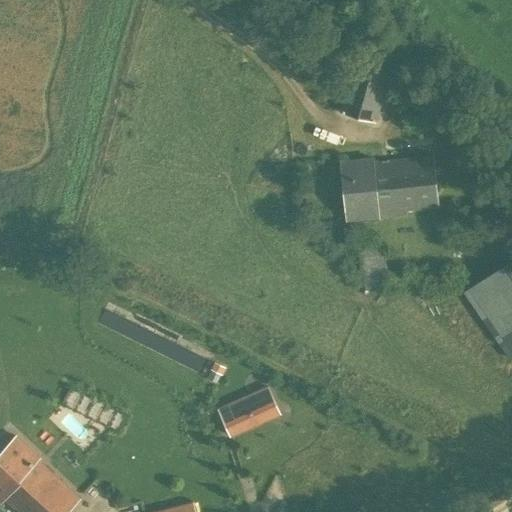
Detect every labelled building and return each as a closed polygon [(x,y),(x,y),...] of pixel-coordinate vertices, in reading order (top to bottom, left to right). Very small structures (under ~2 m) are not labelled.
[(339,112),(375,122),(393,55),(357,45),(339,112)] [(384,212),(438,206),(433,156),(373,162),(373,158),(341,161),(347,220),(384,217),(384,212)] [(385,242),(363,244),(366,287),(388,286),(385,242)] [(511,359),(511,358),(511,259),(464,292),(511,359)] [(136,324),(130,337),(203,370),(209,356),(136,324)] [(230,436),(280,413),(267,387),(218,409),(230,436)] [(28,511),(67,511),(81,498),(41,460),(42,459),(17,435),(0,453),(0,503),(11,492),(30,510),(28,511)]
